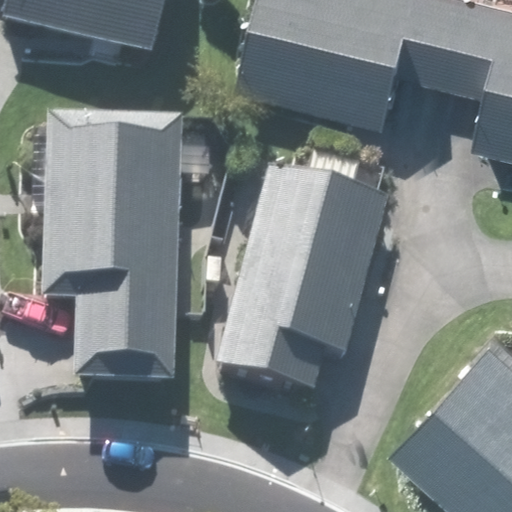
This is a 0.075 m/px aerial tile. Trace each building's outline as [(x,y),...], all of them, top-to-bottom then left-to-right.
[(171,0),(11,0),(6,25),(157,61),(171,0)] [(511,0),(263,0),(243,85),(397,121),(410,68),(495,88),(482,142),(511,149),(511,0)] [(179,387),(186,118),(49,114),(44,303),(78,304),(76,384),(179,387)] [(270,167),(214,365),(320,395),(331,355),(350,361),(395,202),(270,167)] [(511,511),(511,340),(501,330),(398,440),(475,511),(511,511)]
